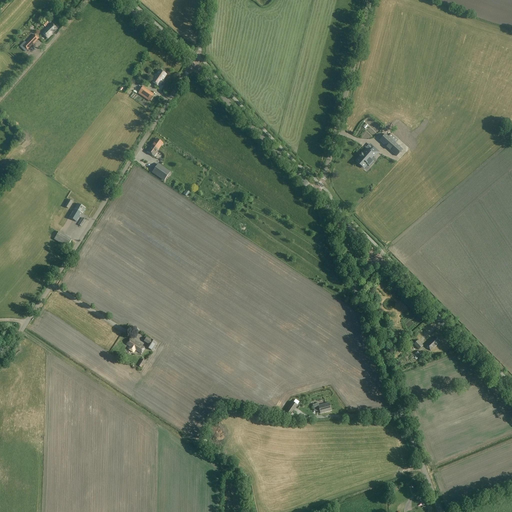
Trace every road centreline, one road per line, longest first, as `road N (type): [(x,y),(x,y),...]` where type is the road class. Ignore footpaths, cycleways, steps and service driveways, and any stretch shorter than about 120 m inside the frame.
road 1 (unclassified): [(0,360),(192,65)]
road 2 (unclassified): [(440,511),(356,292),(357,278),(377,256)]
road 3 (track): [(194,450),(20,330)]
road 4 (unclassified): [(314,191),(369,0)]
road 5 (tertiary): [(511,394),(377,256)]
road 6 (tertiary): [(314,191),(192,65)]
road 7 (track): [(87,0),(0,100)]
